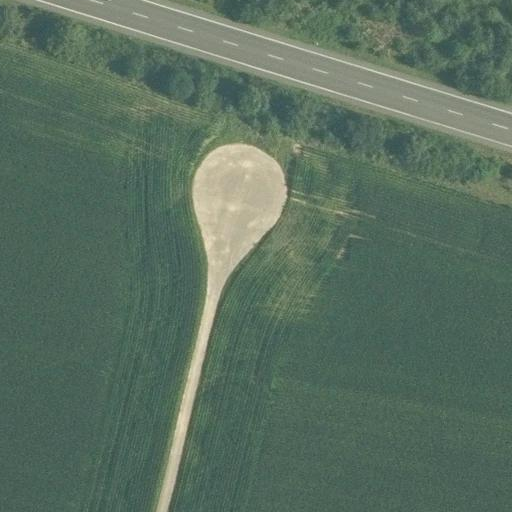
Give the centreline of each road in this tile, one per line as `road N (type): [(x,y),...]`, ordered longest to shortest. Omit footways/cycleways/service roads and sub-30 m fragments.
road 1 (primary): [(84,0),(511,129)]
road 2 (track): [(237,195),(160,511)]
